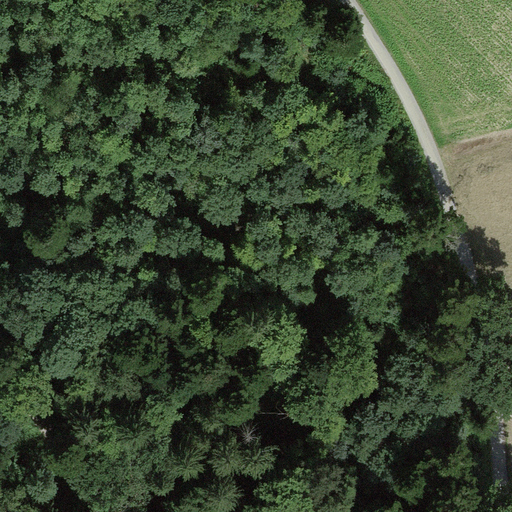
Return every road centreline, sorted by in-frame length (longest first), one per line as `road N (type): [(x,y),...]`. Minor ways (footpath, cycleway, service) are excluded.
road 1 (track): [(346,0),(427,142),(487,316),(505,511)]
road 2 (track): [(0,377),(122,511)]
